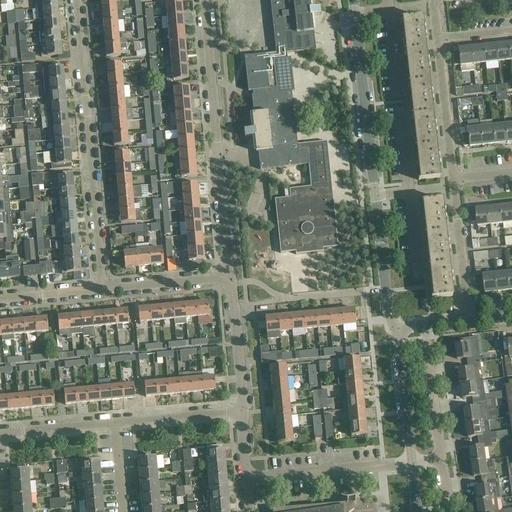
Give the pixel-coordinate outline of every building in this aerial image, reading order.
[(12,0),(10,0),(5,0),(6,12),(15,11),(14,4),(13,4),(12,0)] [(37,8),(57,6),(56,0),(35,0),(36,9),(37,8)] [(100,0),(102,11),(116,10),(115,0),(100,0)] [(269,89),(269,94),(291,92),(294,92),(290,58),(287,58),(287,53),(315,50),(313,31),(311,17),(321,16),(320,8),(310,9),(309,0),(269,0),(276,54),(244,57),(248,92),(252,91),(269,89)] [(167,17),(183,16),(181,3),(166,4),(167,17)] [(38,21),(59,19),(57,6),(37,8),(38,21)] [(103,23),(117,21),(123,21),(122,9),(116,10),(102,11),(103,23)] [(146,19),(153,18),(152,9),(145,10),(146,19)] [(15,11),(16,23),(24,22),(23,10),(15,11)] [(6,12),(7,24),(16,23),(15,11),(6,12)] [(168,30),(184,28),(183,16),(167,17),(168,30)] [(400,20),(402,20),(406,52),(425,50),(421,17),(400,19),(400,20)] [(153,18),(146,19),(146,28),(154,28),(153,18)] [(39,33),(60,31),(59,19),(38,21),(39,33)] [(104,34),(118,33),(117,21),(103,23),(104,34)] [(18,35),(25,34),(24,22),(16,23),(17,23),(18,35)] [(16,23),(7,24),(8,36),(15,35),(14,24),(16,24),(16,23)] [(169,42),(185,41),(184,28),(168,30),(169,42)] [(40,45),(61,43),(60,31),(39,33),(40,45)] [(118,33),(104,34),(105,46),(126,44),(127,44),(126,38),(119,39),(118,33)] [(19,46),(26,46),(25,34),(18,35),(19,46)] [(147,35),(148,44),(155,44),(154,34),(147,35)] [(185,41),(169,42),(170,55),(186,54),(185,41)] [(510,61),(508,42),(500,43),(500,45),(496,45),(498,62),(510,61)] [(61,43),(40,45),(41,57),(62,55),(61,43)] [(145,51),(144,43),(135,43),(136,52),(145,51)] [(126,44),(105,46),(106,58),(120,56),(120,50),(126,49),(126,44)] [(156,53),(155,44),(148,44),(149,54),(156,53)] [(491,44),(483,45),(485,63),(498,62),(496,45),(491,45),(491,44)] [(485,63),(483,45),(475,45),(475,47),(471,48),(473,65),(485,63)] [(26,46),(19,46),(20,54),(21,63),(35,62),(35,54),(27,54),(26,46)] [(473,65),(471,48),(466,48),(466,46),(458,47),(458,53),(452,54),(454,66),(460,65),(460,66),(473,65)] [(425,50),(406,52),(410,84),(429,82),(425,50)] [(171,68),(187,66),(186,54),(170,55),(171,68)] [(107,65),(108,77),(122,75),(121,63),(107,65)] [(21,66),(23,83),(30,83),(29,78),(30,78),(29,74),(36,73),(36,65),(21,66)] [(188,79),(187,66),(171,68),(172,81),(188,79)] [(42,69),(43,81),(64,80),(63,67),(42,69)] [(109,88),(123,87),(122,75),(108,77),(109,88)] [(44,93),(65,92),(64,80),(43,81),(44,93)] [(429,82),(410,84),(413,116),(432,114),(429,82)] [(476,94),(475,86),(462,87),(463,96),(476,94)] [(110,100),(124,98),(123,87),(109,88),(110,100)] [(173,88),(174,101),(190,100),(189,87),(173,88)] [(269,89),(252,91),(253,95),(251,96),(253,113),(251,114),(253,129),(244,130),(245,138),(254,137),(256,152),(258,152),(260,170),(299,166),(297,145),(291,92),(269,94),(269,89)] [(66,104),(65,92),(44,93),(45,105),(66,104)] [(124,98),(110,100),(111,111),(131,110),(131,104),(125,105),(124,98)] [(191,112),(190,100),(174,101),(175,114),(191,112)] [(67,116),(66,104),(45,105),(46,117),(67,116)] [(21,105),(14,106),(14,107),(13,107),(14,118),(24,117),(24,112),(21,109),(21,105)] [(131,110),(111,111),(112,123),(126,122),(132,121),(131,110)] [(192,125),(191,112),(175,114),(176,126),(192,125)] [(432,114),(413,116),(417,148),(436,146),(432,114)] [(42,129),(47,129),(68,127),(67,116),(46,117),(41,118),(42,129)] [(24,117),(14,118),(14,119),(11,119),(11,124),(24,123),(25,126),(24,119),(24,117)] [(461,135),(462,135),(463,147),(469,146),(469,147),(482,146),(480,127),(479,121),(467,122),(468,127),(460,128),(461,135)] [(112,123),(113,135),(127,133),(126,122),(112,123)] [(178,139),(193,138),(192,125),(176,126),(178,139)] [(494,144),(507,143),(505,125),(492,126),(494,144)] [(482,146),(494,144),(492,126),(480,127),(482,146)] [(48,141),(54,140),(69,139),(68,127),(47,129),(48,141)] [(24,146),(23,129),(16,130),(17,131),(14,131),(15,140),(11,140),(12,147),(24,146)] [(153,145),(152,131),(146,132),(146,138),(143,138),(144,146),(153,145)] [(128,145),(127,133),(113,135),(114,146),(128,145)] [(179,152),(194,151),(193,138),(178,139),(179,152)] [(69,139),(54,140),(55,153),(70,151),(69,139)] [(297,145),(299,166),(309,165),(311,187),(289,189),(290,198),(274,200),(280,253),(295,252),(295,255),(323,252),(323,249),(338,247),(327,142),(297,145)] [(436,146),(417,148),(420,180),(418,180),(418,181),(439,178),(436,146)] [(144,149),(145,162),(149,162),(155,161),(153,148),(144,149)] [(55,153),(50,153),(51,170),(71,168),(70,151),(55,153)] [(194,151),(179,152),(180,165),(195,163),(194,151)] [(114,153),(115,165),(130,164),(129,152),(114,153)] [(37,171),(36,154),(29,155),(31,172),(37,171)] [(197,176),(195,163),(180,165),(175,165),(175,170),(180,169),(181,178),(197,176)] [(130,164),(115,165),(116,177),(131,175),(130,164)] [(31,175),(33,191),(38,191),(37,186),(43,186),(42,174),(31,175)] [(27,175),(22,176),(17,176),(18,188),(28,188),(27,175)] [(59,189),(73,188),(72,175),(58,177),(58,184),(50,185),(50,190),(59,189)] [(117,188),(132,187),(131,175),(116,177),(117,188)] [(0,177),(0,189),(2,190),(1,183),(8,182),(8,177),(1,178),(0,177)] [(182,185),(183,198),(198,196),(197,183),(182,185)] [(117,188),(118,200),(133,198),(141,198),(140,186),(132,187),(117,188)] [(29,196),(28,188),(20,189),(21,197),(29,196)] [(54,202),(60,201),(74,200),(73,188),(59,189),(59,196),(53,196),(54,202)] [(0,202),(3,202),(9,201),(8,189),(2,190),(0,189),(0,202)] [(183,198),(184,210),(199,209),(198,196),(183,198)] [(133,198),(118,200),(119,211),(139,209),(138,204),(133,205),(133,198)] [(423,202),(426,234),(445,232),(441,199),(420,202),(423,202)] [(75,212),(74,200),(60,201),(61,213),(75,212)] [(0,202),(0,213),(4,214),(9,213),(10,213),(9,201),(3,202),(0,202)] [(32,203),(33,212),(34,211),(35,216),(45,215),(44,202),(39,203),(34,203),(32,203)] [(32,203),(25,203),(26,212),(33,212),(32,203)] [(509,204),(501,205),(503,224),(511,222),(511,205),(509,206),(509,204)] [(503,224),(501,205),(493,206),(493,207),(488,208),(490,225),(503,224)] [(478,227),(490,225),(488,208),(484,208),(484,207),(470,208),(470,209),(469,210),(469,211),(470,223),(477,222),(478,227)] [(139,209),(119,211),(121,223),(141,222),(140,209),(139,209)] [(199,209),(184,210),(185,223),(201,222),(199,209)] [(24,212),(25,224),(32,223),(31,219),(35,219),(35,216),(34,211),(33,212),(26,212),(24,212)] [(76,224),(75,212),(61,213),(55,214),(56,226),(76,224)] [(9,213),(4,214),(0,213),(0,226),(5,226),(10,225),(9,213)] [(35,219),(36,227),(45,227),(44,215),(45,215),(35,216),(35,219)] [(185,223),(186,236),(202,234),(201,222),(185,223)] [(58,237),(63,237),(77,236),(76,224),(56,226),(58,237)] [(160,231),(159,224),(150,225),(151,232),(160,231)] [(134,230),(135,233),(143,233),(142,225),(132,226),(132,230),(134,230)] [(0,243),(4,243),(9,243),(9,237),(6,238),(5,226),(0,226),(0,243)] [(122,235),(135,233),(134,230),(132,230),(132,226),(121,227),(122,235)] [(45,227),(36,227),(37,239),(44,239),(43,227),(45,227)] [(445,232),(426,234),(430,266),(449,264),(445,232)] [(202,234),(186,236),(187,248),(180,249),(203,247),(202,234)] [(64,249),(78,248),(77,236),(63,237),(63,242),(55,243),(55,250),(64,249)] [(38,251),(45,251),(44,239),(37,239),(38,251)] [(493,247),(492,239),(479,240),(480,248),(493,247)] [(35,262),(33,241),(23,242),(25,262),(35,262)] [(138,266),(136,251),(136,246),(130,247),(130,252),(123,252),(125,268),(138,266)] [(203,247),(180,249),(181,262),(188,261),(189,268),(203,267),(202,260),(204,260),(203,247)] [(78,248),(64,249),(65,261),(61,261),(79,260),(78,248)] [(149,250),(151,265),(163,264),(162,248),(149,250)] [(149,250),(136,251),(138,266),(151,265),(149,250)] [(480,267),(480,261),(494,259),(494,251),(473,253),(475,267),(480,267)] [(6,258),(7,279),(20,278),(19,268),(18,263),(18,257),(6,258)] [(79,260),(61,261),(62,274),(81,272),(79,260)] [(53,274),(52,262),(45,263),(46,269),(39,269),(40,276),(53,274)] [(449,264),(430,266),(433,298),(431,298),(431,299),(452,296),(449,264)] [(36,276),(35,266),(23,267),(24,277),(36,276)] [(508,272),(496,274),(498,292),(510,291),(508,272)] [(498,292),(496,274),(483,275),(485,293),(498,292)] [(208,302),(196,303),(197,317),(209,316),(208,302)] [(197,317),(196,303),(184,304),(186,324),(186,318),(197,317)] [(186,324),(184,304),(173,305),(174,319),(175,325),(186,324)] [(174,319),(173,305),(161,306),(163,320),(174,319)] [(163,320),(161,306),(150,307),(151,321),(163,320)] [(151,321),(150,307),(138,309),(139,323),(151,321)] [(343,331),(356,330),(354,309),(341,310),(343,326),(343,331)] [(127,310),(115,311),(117,330),(122,330),(122,324),(128,324),(127,310)] [(330,327),(343,326),(341,310),(329,311),(330,327)] [(115,311),(104,312),(105,326),(117,325),(117,331),(117,330),(115,311)] [(316,312),(317,328),(330,327),(329,311),(316,312)] [(104,312),(92,313),(94,327),(105,326),(104,312)] [(305,329),(317,328),(316,312),(303,314),(305,329)] [(89,338),(95,338),(94,327),(92,313),(81,314),(82,328),(83,337),(89,336),(89,338)] [(82,328),(81,314),(69,315),(71,335),(83,334),(83,337),(82,328)] [(291,315),(292,331),(305,329),(303,314),(291,315)] [(71,338),(71,335),(69,315),(57,316),(59,336),(66,335),(67,339),(71,338)] [(279,332),(292,331),(291,315),(278,316),(279,332)] [(279,332),(278,316),(265,317),(266,333),(279,332)] [(47,317),(35,319),(36,333),(37,337),(42,337),(42,333),(48,332),(47,317)] [(25,334),(36,333),(35,319),(23,320),(25,334)] [(23,320),(12,321),(13,335),(25,334),(23,320)] [(13,335),(12,321),(0,322),(2,337),(2,342),(14,340),(13,335)] [(478,342),(472,343),(471,338),(462,339),(462,344),(455,345),(457,360),(467,358),(468,364),(480,362),(479,355),(478,342)] [(359,353),(358,344),(351,345),(351,348),(345,348),(346,355),(359,353)] [(57,349),(58,354),(58,359),(66,358),(66,353),(63,354),(62,348),(57,349)] [(93,350),(84,351),(85,356),(90,356),(90,360),(96,359),(97,359),(96,357),(96,355),(93,356),(93,350)] [(189,362),(188,356),(188,350),(180,351),(181,362),(189,362)] [(307,351),(308,358),(318,358),(317,350),(307,351)] [(299,359),(308,358),(307,351),(298,352),(299,359)] [(282,361),(281,352),(260,354),(261,363),(282,361)] [(281,354),(282,361),(291,360),(291,353),(281,354)] [(339,370),(344,369),(345,372),(360,370),(359,357),(343,359),(344,360),(338,360),(339,370)] [(16,363),(15,358),(7,358),(7,364),(9,364),(9,366),(15,365),(15,363),(16,363)] [(480,362),(468,364),(468,369),(459,370),(461,385),(481,382),(479,369),(481,369),(480,362)] [(10,368),(4,368),(4,374),(12,374),(12,368),(15,367),(15,365),(9,366),(10,368)] [(271,379),(286,378),(285,365),(270,366),(271,379)] [(308,375),(315,375),(315,366),(307,366),(308,375)] [(346,385),(361,383),(360,370),(345,372),(345,379),(337,379),(338,385),(346,385)] [(207,372),(202,372),(204,392),(215,391),(214,376),(213,371),(207,372)] [(202,372),(190,373),(192,393),(204,392),(202,372)] [(178,374),(179,380),(180,394),(192,393),(190,373),(178,374)] [(315,375),(308,375),(309,385),(316,384),(315,375)] [(272,392),(288,390),(286,378),(271,379),(272,392)] [(121,380),(123,399),(135,398),(133,384),(133,379),(121,380)] [(123,399),(121,380),(121,385),(110,387),(111,401),(123,399)] [(180,394),(179,380),(167,381),(169,395),(180,394)] [(156,382),(157,396),(169,395),(167,381),(156,382)] [(473,403),(489,401),(489,394),(485,394),(483,381),(481,382),(461,385),(463,399),(472,397),(473,403)] [(157,396),(156,382),(144,383),(145,397),(157,396)] [(77,404),(88,403),(87,389),(86,383),(75,384),(77,404)] [(347,397),(363,396),(361,383),(346,385),(347,397)] [(65,405),(77,404),(75,384),(75,390),(64,391),(65,405)] [(18,395),(19,409),(31,408),(30,394),(24,395),(23,386),(17,386),(18,395)] [(41,393),(41,387),(29,388),(30,394),(31,408),(43,407),(41,393)] [(111,401),(110,387),(99,388),(100,402),(111,401)] [(87,389),(88,403),(100,402),(99,388),(87,389)] [(288,390),(272,392),(273,405),(289,403),(295,402),(294,391),(288,391),(288,390)] [(319,391),(320,401),(324,400),(323,399),(327,398),(326,390),(319,391)] [(500,392),(489,394),(489,401),(501,399),(507,398),(506,391),(500,392)] [(41,393),(43,407),(54,406),(53,392),(41,393)] [(19,409),(18,395),(6,396),(8,411),(19,409)] [(348,410),(364,409),(363,396),(347,397),(348,410)] [(324,400),(320,401),(321,409),(328,408),(327,398),(323,399),(324,400)] [(464,410),(466,424),(489,420),(488,420),(480,421),(478,409),(490,407),(489,401),(473,403),(474,408),(464,410)] [(275,417),(290,416),(289,403),(273,405),(275,417)] [(365,421),(364,409),(348,410),(350,423),(365,421)] [(276,430),(291,429),(290,416),(275,417),(276,430)] [(312,417),(313,426),(320,426),(320,416),(312,417)] [(489,420),(466,424),(468,438),(478,436),(479,442),(496,439),(497,439),(496,432),(490,433),(489,420)] [(365,421),(350,423),(351,436),(366,434),(365,421)] [(328,426),(324,426),(326,438),(333,437),(331,424),(328,424),(328,426)] [(322,438),(320,426),(313,426),(314,439),(322,438)] [(293,441),(291,429),(276,430),(277,443),(293,441)] [(472,463),(486,461),(484,448),(492,447),(492,444),(497,443),(496,439),(479,442),(479,447),(470,449),(472,463)] [(198,465),(207,464),(225,463),(224,450),(206,452),(206,459),(197,460),(198,465)] [(137,458),(138,471),(157,469),(156,457),(137,458)] [(65,461),(55,462),(57,479),(65,478),(64,473),(66,472),(65,461)] [(486,461),(472,463),(474,477),(483,475),(484,481),(501,479),(500,472),(496,473),(495,467),(487,468),(486,461)] [(81,464),(82,477),(100,475),(99,462),(81,464)] [(226,475),(225,463),(207,464),(208,477),(226,475)] [(10,471),(11,484),(29,482),(28,469),(10,471)] [(158,482),(157,469),(138,471),(139,483),(158,482)] [(82,477),(83,489),(101,487),(100,475),(82,477)] [(227,488),(226,475),(208,477),(203,477),(204,490),(209,490),(227,488)] [(477,502),(491,500),(497,499),(502,498),(500,485),(503,485),(502,478),(501,479),(484,481),(485,486),(475,488),(477,502)] [(30,494),(29,482),(11,484),(12,496),(30,494)] [(140,496),(159,494),(158,482),(139,483),(140,496)] [(84,501),(102,500),(101,487),(83,489),(84,501)] [(227,488),(209,490),(210,502),(228,500),(227,488)] [(13,509),(31,507),(30,494),(12,496),(13,509)] [(141,508),(160,507),(159,494),(140,496),(141,508)] [(350,511),(353,510),(353,504),(355,503),(354,499),(346,499),(346,503),(272,510),(272,511),(350,511)] [(85,511),(103,511),(102,500),(84,501),(85,511)] [(210,511),(229,511),(228,500),(210,502),(210,511)] [(497,511),(492,511),(491,500),(477,502),(478,511),(511,511),(511,508),(504,510),(504,511),(497,511)]
